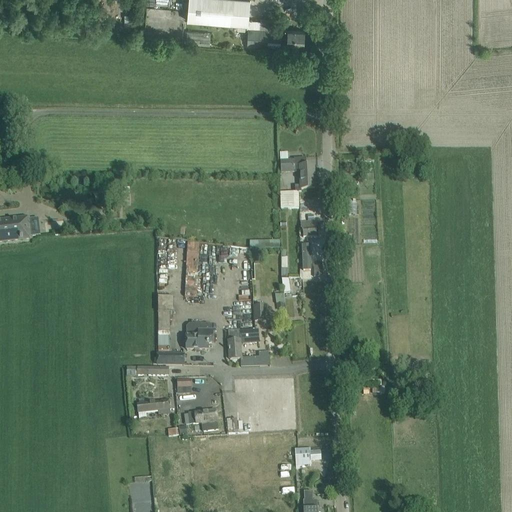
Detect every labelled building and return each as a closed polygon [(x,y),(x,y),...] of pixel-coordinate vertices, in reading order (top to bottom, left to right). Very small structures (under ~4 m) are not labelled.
[(250,0),(243,0),(188,0),(187,22),(248,26),(250,0)] [(260,29),(248,28),(247,45),(267,47),(267,40),(275,40),(275,39),(283,39),(283,44),(304,45),(304,31),(277,30),(278,19),(261,18),(260,29)] [(211,34),(187,32),(186,44),(210,46),(211,34)] [(295,173),(294,164),(294,161),(280,162),(281,174),(295,173)] [(273,164),(266,164),(265,172),(266,172),(265,174),(274,174),(275,170),(273,170),(273,164)] [(314,166),(307,167),(300,167),(301,190),(315,189),(314,166)] [(299,194),(281,194),(281,210),(299,209),(299,194)] [(29,219),(1,222),(0,222),(0,242),(31,239),(29,219)] [(314,222),(304,223),(304,224),(300,224),(301,230),(302,230),(303,232),(302,232),(302,233),(303,233),(303,237),(301,237),(301,242),(309,241),(309,237),(317,237),(316,227),(315,227),(314,222)] [(200,274),(201,243),(191,243),(190,273),(200,274)] [(314,266),(314,278),(322,278),(322,263),(315,263),(316,266),(314,266)] [(278,295),(279,311),(286,311),(286,294),(278,295)] [(174,298),(158,298),(159,334),(158,334),(158,348),(175,348),(175,333),(171,334),(170,313),(174,313),(174,298)] [(254,307),(254,318),(254,323),(268,322),(267,307),(254,307)] [(187,328),(187,337),(186,337),(186,350),(208,350),(208,346),(209,346),(209,345),(212,345),(212,327),(210,325),(190,325),(187,328)] [(258,343),(257,330),(228,332),(229,351),(230,361),(243,360),(241,344),(258,343)] [(157,365),(173,366),(183,366),(184,356),(158,355),(157,365)] [(168,368),(158,368),(138,369),(138,377),(168,376),(168,368)] [(178,381),(178,389),(192,389),(191,380),(178,381)] [(138,414),(174,410),(173,401),(137,405),(138,414)] [(204,433),(218,431),(217,422),(218,422),(216,411),(189,415),(190,425),(196,425),(203,424),(204,433)] [(310,450),(297,450),(298,467),(311,466),(311,463),(321,462),(321,452),(310,453),(310,450)] [(296,491),(275,492),(275,503),(296,503),(296,491)] [(313,492),(304,492),(305,502),(304,502),(304,511),(323,511),(318,511),(317,501),(313,501),(313,492)]
